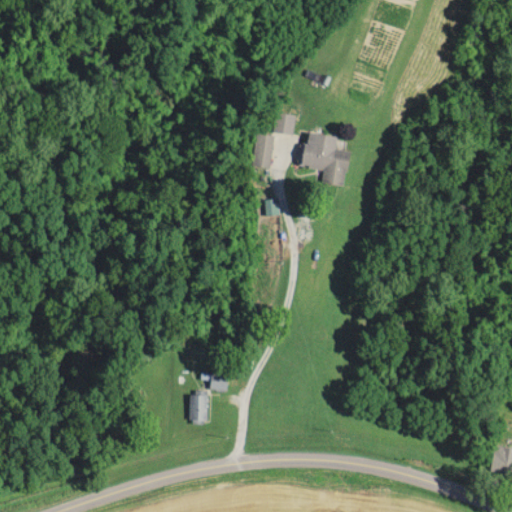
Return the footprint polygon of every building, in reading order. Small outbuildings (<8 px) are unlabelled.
[(294,134),(297,117),(280,114),(276,131),(294,134)] [(347,187),(353,152),(337,149),(339,137),(311,133),(305,166),(326,170),(324,183),(347,187)] [(255,167),(272,169),(276,137),(259,134),(255,167)] [(229,373),(214,373),(214,389),(229,389),(229,373)] [(192,390),(192,423),(209,423),(209,390),(192,390)] [(511,474),(511,447),(496,446),(493,473),(511,474)]
